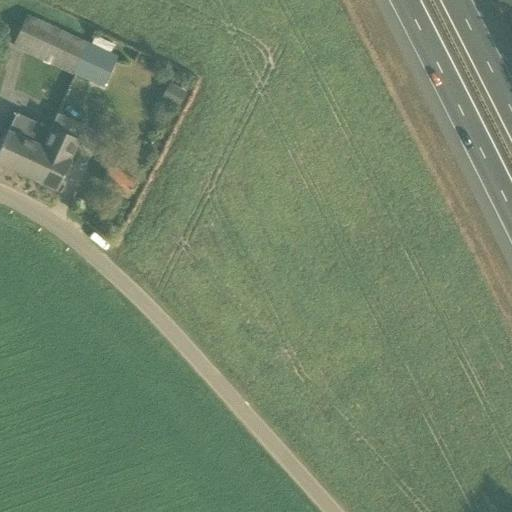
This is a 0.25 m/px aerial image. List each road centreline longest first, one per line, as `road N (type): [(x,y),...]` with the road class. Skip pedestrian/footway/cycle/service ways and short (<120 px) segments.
road 1 (unclassified): [(332,511),(103,271),(0,194)]
road 2 (motorway): [(405,0),(511,212)]
road 3 (motorway): [(511,117),(451,0)]
